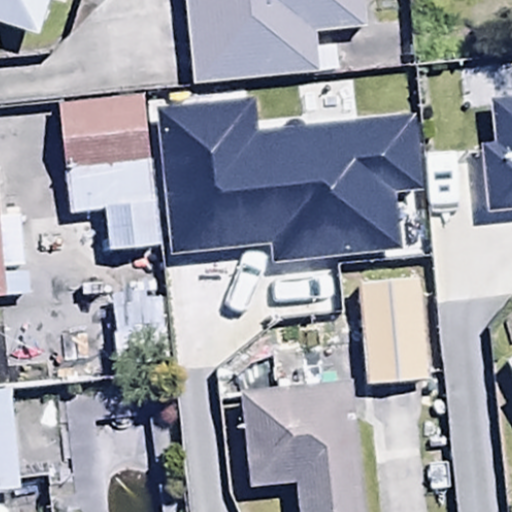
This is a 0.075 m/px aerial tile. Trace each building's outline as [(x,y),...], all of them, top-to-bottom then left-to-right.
[(182,0),(190,93),(332,81),(329,39),(363,36),(360,0),(182,0)] [(140,98),(56,106),(67,220),(99,217),(102,255),(155,250),(140,98)] [(511,101),(489,103),(491,148),(477,149),(482,213),(511,210),(511,101)] [(157,274),(110,277),(116,372),(164,369),(157,274)] [(422,288),(356,291),(361,388),(427,385),(422,288)] [(511,360),(501,367),(511,385),(511,395),(511,397),(511,398),(511,360)] [(360,511),(348,381),(237,391),(246,494),(294,490),(295,511),(360,511)] [(0,495),(13,494),(7,397),(0,397),(0,495)]
